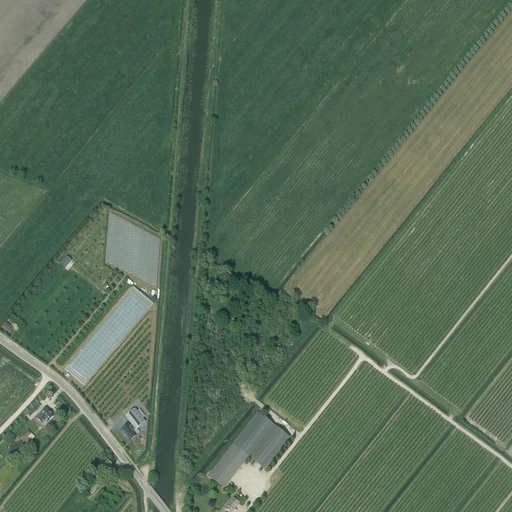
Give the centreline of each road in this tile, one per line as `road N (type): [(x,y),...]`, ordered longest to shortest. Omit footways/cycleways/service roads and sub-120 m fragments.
road 1 (track): [(191,316),(218,0)]
road 2 (tertiary): [(164,511),(72,395),(0,339)]
